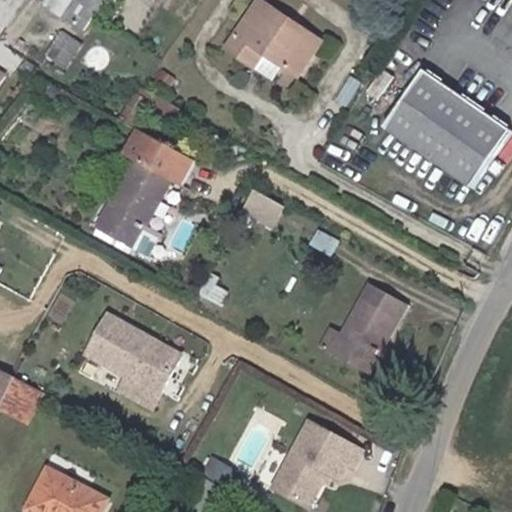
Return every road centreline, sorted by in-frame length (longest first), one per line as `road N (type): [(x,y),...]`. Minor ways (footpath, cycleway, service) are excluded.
road 1 (unknown): [(199,182),(266,170),(509,294)]
road 2 (unclassified): [(416,511),(511,289)]
